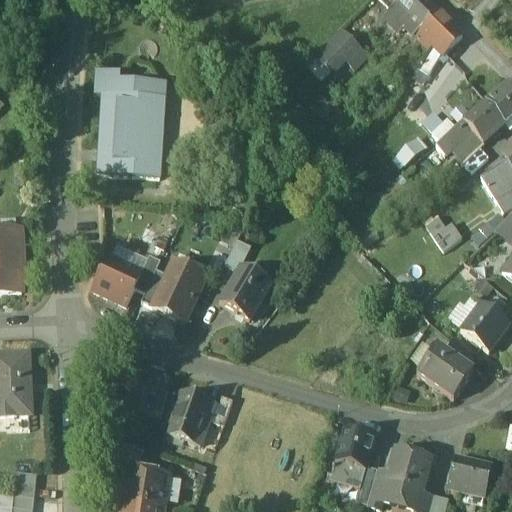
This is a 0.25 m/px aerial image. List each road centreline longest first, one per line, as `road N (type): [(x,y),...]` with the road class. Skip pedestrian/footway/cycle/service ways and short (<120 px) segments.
road 1 (residential): [(76,338),(111,339),(412,424),(468,419),(511,372)]
road 2 (residential): [(78,0),(65,71),(74,318)]
road 3 (residential): [(76,338),(73,511)]
